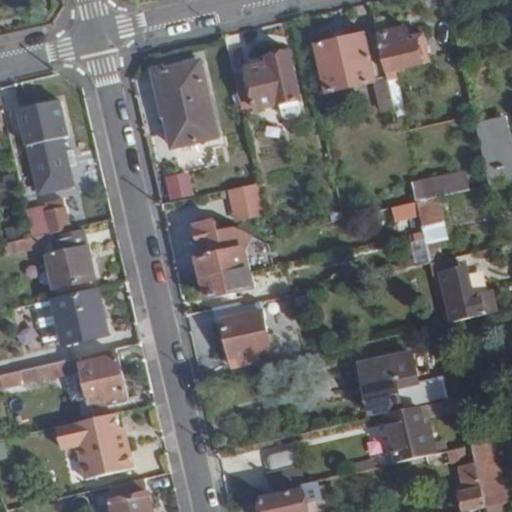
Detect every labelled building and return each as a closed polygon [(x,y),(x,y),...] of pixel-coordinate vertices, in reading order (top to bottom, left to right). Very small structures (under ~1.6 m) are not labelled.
[(407,27),(378,34),(389,82),(399,78),(397,70),(427,63),(421,40),(411,42),(410,37),(407,27)] [(389,82),(378,34),(367,37),(365,33),(317,44),(328,93),(374,82),(378,96),(392,93),(389,82)] [(425,34),(410,37),(411,42),(421,40),(427,63),(432,62),(425,34)] [(234,74),(237,88),(250,85),(256,109),(300,98),(288,51),(268,56),(268,62),(246,66),(246,70),(234,74)] [(219,138),(202,63),(158,72),(175,147),(219,138)] [(392,93),(378,96),(381,109),(396,107),(392,93)] [(29,147),(62,140),(70,138),(61,102),(21,111),(29,147)] [(62,140),(29,147),(41,194),(74,186),(70,168),(66,154),(62,140)] [(485,149),(489,165),(510,161),(506,144),(485,149)] [(73,152),(66,154),(70,168),(77,165),(73,152)] [(489,165),(493,184),(511,179),(511,167),(510,161),(489,165)] [(468,170),(453,174),(458,192),(473,188),(468,170)] [(168,201),(192,195),(186,171),(162,177),(168,201)] [(416,182),(420,200),(436,197),(458,192),(453,174),(416,182)] [(257,185),(226,188),(230,220),(261,217),(257,185)] [(417,201),(420,214),(423,225),(442,220),(436,197),(420,200),(417,201)] [(417,201),(393,206),(396,219),(420,214),(417,201)] [(49,207),(27,212),(33,238),(44,235),(53,234),(72,229),(70,220),(65,202),(48,205),(49,207)] [(80,218),(70,220),(72,229),(83,227),(80,218)] [(201,259),(205,278),(251,269),(247,250),(253,239),(239,231),(223,234),(220,222),(199,227),(206,258),(201,259)] [(426,240),(424,229),(414,231),(415,234),(417,241),(426,240)] [(84,230),(54,238),(57,255),(50,256),(57,288),(97,279),(84,230)] [(53,234),(44,235),(47,246),(50,256),(57,255),(54,238),(53,234)] [(44,235),(33,238),(1,245),(4,255),(11,252),(12,255),(47,246),(44,235)] [(432,263),(426,240),(417,241),(422,265),(432,263)] [(445,260),(432,263),(437,285),(438,289),(440,288),(447,287),(444,272),(448,271),(445,260)] [(437,285),(432,263),(422,265),(419,266),(425,288),(437,285)] [(466,267),(460,268),(463,281),(469,280),(466,267)] [(460,268),(448,271),(444,272),(447,287),(440,288),(443,298),(448,297),(455,321),(485,314),(480,293),(472,295),(469,280),(463,281),(460,268)] [(251,269),(205,278),(209,298),(255,288),(251,272),(251,269)] [(109,335),(99,289),(54,300),(61,327),(65,345),(109,335)] [(485,314),(496,312),(491,291),(480,293),(485,314)] [(61,327),(54,300),(46,301),(52,328),(61,327)] [(238,303),(215,308),(218,323),(225,322),(233,357),(254,354),(270,350),(274,345),(273,337),(269,335),(263,335),(256,303),(239,307),(238,303)] [(446,323),(433,326),(450,398),(462,396),(459,384),(446,323)] [(117,353),(116,348),(80,357),(82,362),(117,353)] [(416,377),(411,352),(362,363),(365,372),(362,373),(373,414),(403,407),(398,381),(416,377)] [(82,362),(80,357),(21,370),(22,377),(23,381),(83,368),(91,401),(116,397),(117,400),(128,398),(117,353),(82,362)] [(254,354),(233,357),(236,367),(254,362),(254,354)] [(22,377),(21,370),(7,374),(9,380),(22,377)] [(441,401),(387,413),(399,462),(428,455),(435,453),(429,425),(424,425),(422,416),(443,411),(441,401)] [(120,430),(116,413),(53,428),(58,450),(73,446),(81,481),(134,468),(127,439),(123,440),(120,430)] [(479,427),(470,428),(473,445),(483,442),(479,427)] [(476,457),(487,506),(500,503),(508,501),(494,440),(483,442),(473,445),(475,453),(476,457)] [(457,448),(459,457),(475,453),(473,445),(457,448)] [(435,453),(428,455),(430,466),(460,460),(459,457),(457,448),(435,453)] [(461,492),(466,511),(487,506),(476,457),(471,458),(473,465),(460,468),(465,491),(461,492)] [(274,475),(276,489),(303,483),(299,469),(274,475)] [(147,491),(144,479),(110,487),(115,511),(154,511),(150,494),(147,491)] [(308,511),(303,489),(262,498),(265,511),(308,511)] [(501,511),(500,503),(487,506),(488,511),(501,511)]
